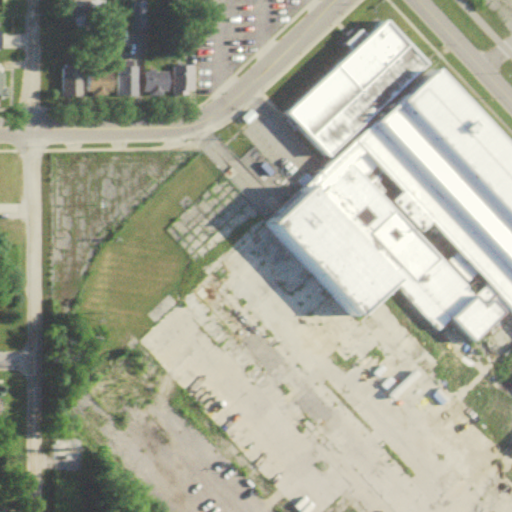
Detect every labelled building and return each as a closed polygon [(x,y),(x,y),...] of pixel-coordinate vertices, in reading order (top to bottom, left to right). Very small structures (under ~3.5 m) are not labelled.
[(146,33),(146,5),(130,5),(130,33),(146,33)] [(58,6),(58,22),(72,22),(72,32),(88,32),(88,6),(58,6)] [(381,9),(511,147),(511,314),(504,306),(470,338),(445,311),(431,324),(391,282),(360,311),(268,213),(326,157),(281,109),(346,47),(339,39),(356,23),(361,28),(381,9)] [(138,101),(138,59),(119,59),(119,101),(138,101)] [(194,69),(175,69),(175,100),(194,100),(194,69)] [(82,102),(82,76),(64,76),(64,102),(82,102)] [(113,101),(113,76),(87,76),(87,101),(113,101)] [(144,100),(171,100),(171,76),(144,76),(144,100)]
